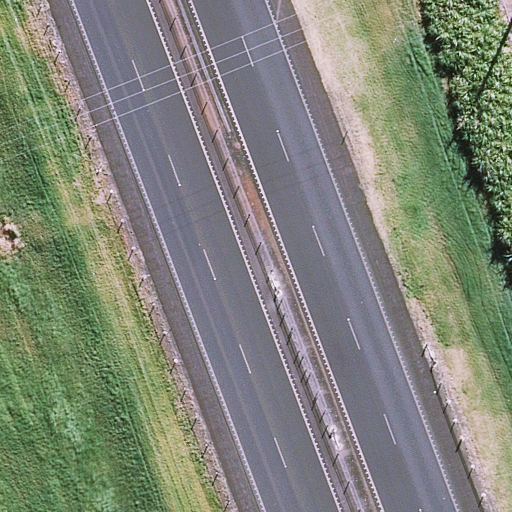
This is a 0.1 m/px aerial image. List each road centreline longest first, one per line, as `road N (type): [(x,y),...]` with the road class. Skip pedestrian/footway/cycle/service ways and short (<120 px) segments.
road 1 (motorway): [(219,0),(415,511)]
road 2 (motorway): [(307,511),(117,0)]
road 3 (motorway): [(283,0),(439,511)]
road 4 (motorway): [(244,511),(0,70)]
